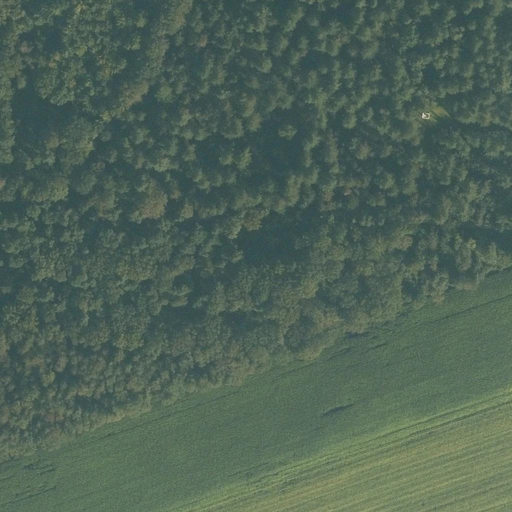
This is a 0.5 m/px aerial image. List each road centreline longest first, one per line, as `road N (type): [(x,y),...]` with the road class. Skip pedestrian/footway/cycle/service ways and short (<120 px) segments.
road 1 (track): [(511,228),(54,190)]
road 2 (track): [(54,190),(161,0)]
road 3 (track): [(92,123),(14,0)]
